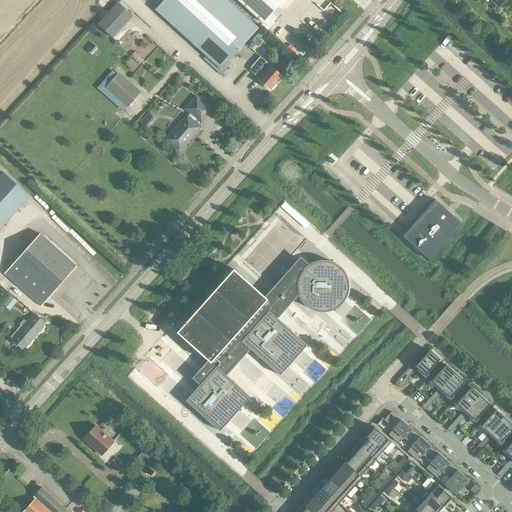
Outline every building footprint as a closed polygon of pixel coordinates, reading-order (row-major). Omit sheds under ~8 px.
[(227,0),(164,0),(156,9),(221,69),(258,28),(227,0)] [(237,0),(263,23),(283,0),(237,0)] [(117,1),(97,24),(113,38),(133,15),(117,1)] [(98,48),(91,43),(86,50),(92,55),(98,48)] [(143,58),(135,51),(131,56),(139,63),(143,58)] [(260,56),(250,68),(256,73),(254,74),(259,78),(258,79),(270,90),(282,77),(270,66),(266,70),(262,66),(266,61),(260,56)] [(141,92),(119,73),(105,88),(128,107),(141,92)] [(173,131),(174,132),(167,140),(179,150),(199,127),(196,125),(200,120),(201,120),(210,110),(196,98),(187,109),(191,112),(179,126),(178,125),(173,131)] [(145,129),(155,118),(148,112),(139,123),(145,129)] [(0,229),(30,196),(3,172),(0,175),(0,229)] [(403,236),(431,261),(463,224),(435,199),(403,236)] [(317,227),(295,206),(291,210),(309,227),(311,226),(314,229),(317,227)] [(41,306),(76,266),(40,234),(4,274),(41,306)] [(308,264),(304,268),(297,263),(266,298),(234,269),(178,332),(210,361),(197,375),(203,381),(186,400),(220,431),(250,397),(225,374),(249,348),(280,375),(307,345),(276,317),(298,293),(300,299),(304,304),(309,308),(315,311),(321,312),(327,312),(333,310),(338,307),(343,303),(346,297),(348,292),(349,285),(348,279),(346,273),(342,268),(338,264),(332,261),(326,260),(320,260),(314,261),(308,264)] [(9,311),(18,301),(10,295),(2,305),(9,311)] [(17,333),(12,339),(24,349),(29,343),(46,324),(34,314),(27,322),(24,320),(20,324),(23,327),(17,333)] [(425,374),(440,359),(430,350),(416,366),(417,366),(425,374)] [(433,381),(441,388),(455,373),(446,364),(432,380),(433,381)] [(455,373),(441,388),(450,396),(451,397),(465,381),(455,373)] [(406,376),(398,385),(402,388),(410,380),(406,376)] [(458,403),(466,411),(480,395),(471,387),(457,403),(458,403)] [(431,397),(430,398),(433,401),(434,400),(441,393),(437,389),(431,397)] [(480,395),(466,411),(475,419),(476,419),(490,404),(480,395)] [(426,410),(433,401),(430,398),(422,406),(426,410)] [(492,433),(505,418),(493,407),(479,422),(479,423),(480,422),(482,425),(483,426),(492,433)] [(394,428),(389,434),(399,443),(404,437),(408,441),(415,433),(391,411),(384,419),(394,428)] [(462,412),(455,421),(458,424),(466,415),(462,412)] [(511,423),(505,418),(492,433),(500,441),(501,442),(511,429),(511,423)] [(447,429),(451,432),(458,424),(455,421),(447,429)] [(102,455),(114,441),(96,425),(84,439),(102,455)] [(391,442),(374,427),(367,436),(383,451),(391,442)] [(429,445),(415,433),(408,441),(413,445),(408,451),(417,460),(423,454),(422,453),(429,445)] [(480,443),(483,446),(484,446),(491,438),(488,434),(480,443)] [(383,451),(367,436),(359,444),(376,459),(383,451)] [(476,455),(483,446),(480,443),(472,452),(476,455)] [(376,459),(359,444),(351,453),(368,468),(376,459)] [(448,462),(429,445),(422,453),(423,454),(432,462),(426,468),(436,476),(441,471),(441,470),(448,462)] [(146,448),(133,463),(139,468),(152,454),(146,448)] [(368,468),(351,453),(343,462),(345,463),(345,462),(362,478),(362,477),(361,476),(368,468)] [(402,467),(407,460),(404,457),(398,464),(402,467)] [(345,462),(345,463),(338,471),(354,486),(362,478),(345,462)] [(467,480),(448,462),(441,470),(441,471),(450,478),(445,484),(455,493),(467,480)] [(413,466),(409,463),(404,469),(408,472),(413,466)] [(395,474),(402,467),(398,464),(392,471),(395,474)] [(501,477),(508,470),(504,466),(497,474),(501,477)] [(402,478),(408,472),(404,469),(399,474),(402,478)] [(354,486),(338,471),(330,479),(347,495),(354,486)] [(386,484),(392,477),(389,474),(383,481),(386,484)] [(347,495),(330,479),(322,488),(339,503),(347,495)] [(393,488),(398,483),(394,479),(390,485),(393,488)] [(380,491),(386,484),(383,481),(376,487),(380,491)] [(435,481),(428,490),(444,505),(452,497),(435,481)] [(397,491),(393,488),(390,485),(384,490),(392,497),(397,491)] [(41,487),(33,496),(35,498),(22,511),(64,511),(66,509),(41,487)] [(339,503),(322,488),(315,497),(331,511),(339,503)] [(437,511),(444,505),(428,490),(427,490),(430,493),(423,501),(436,511),(437,511)] [(371,501),(377,494),(373,491),(367,498),(371,501)] [(379,504),(384,499),(380,495),(375,501),(379,504)] [(331,511),(315,497),(307,505),(314,511),(331,511)] [(365,508),(371,501),(367,498),(361,505),(365,508)] [(374,510),(379,504),(375,501),(370,507),(374,510)] [(436,511),(423,501),(416,508),(413,506),(419,511),(436,511)] [(314,511),(307,505),(306,503),(298,511),(314,511)]
